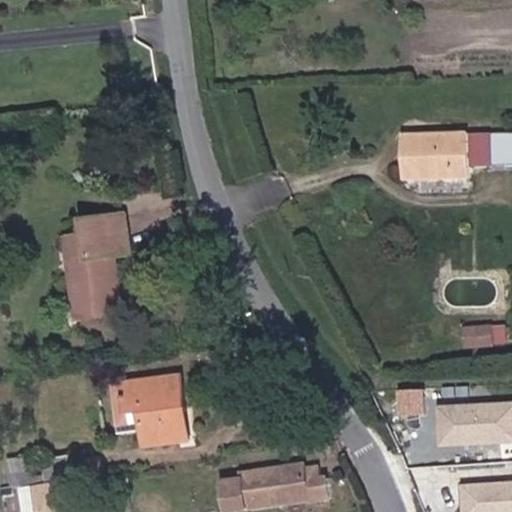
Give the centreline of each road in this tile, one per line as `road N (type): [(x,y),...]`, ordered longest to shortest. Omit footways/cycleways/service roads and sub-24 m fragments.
road 1 (tertiary): [(174,0),(196,146),(231,244),(366,448),(392,511)]
road 2 (unknown): [(176,18),(0,37)]
